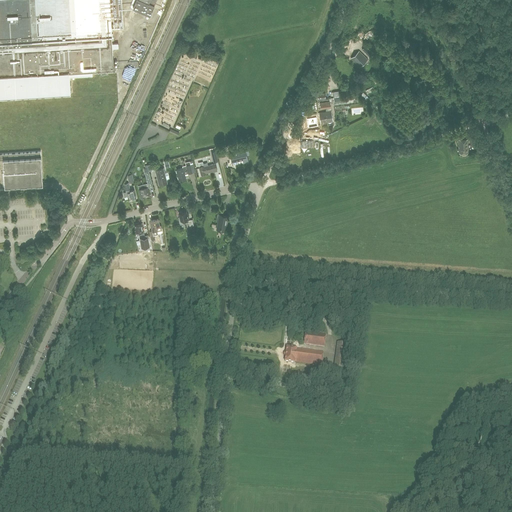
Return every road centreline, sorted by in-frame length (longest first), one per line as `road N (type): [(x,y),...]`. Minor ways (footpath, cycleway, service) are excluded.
road 1 (unclassified): [(214,511),(237,279),(261,186)]
road 2 (track): [(237,279),(511,297)]
road 3 (unclassified): [(107,220),(0,434)]
road 4 (unclassified): [(261,186),(347,0)]
road 5 (residential): [(0,308),(68,223),(107,220)]
road 6 (residential): [(107,220),(242,186)]
